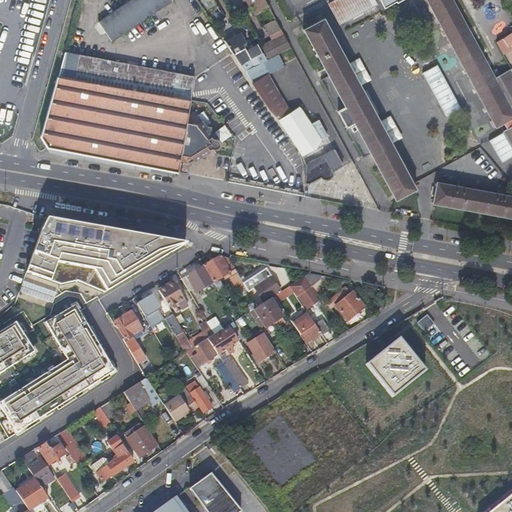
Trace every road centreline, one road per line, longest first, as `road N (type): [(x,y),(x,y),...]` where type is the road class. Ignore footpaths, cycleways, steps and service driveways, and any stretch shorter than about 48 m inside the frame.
road 1 (primary): [(511,262),(14,164)]
road 2 (residential): [(100,511),(446,269)]
road 3 (residential): [(230,223),(201,250),(102,305),(98,318),(125,365),(122,383),(0,459)]
road 4 (primary): [(0,178),(230,223)]
road 5 (primary): [(230,223),(446,269)]
road 6 (residential): [(60,0),(14,164)]
